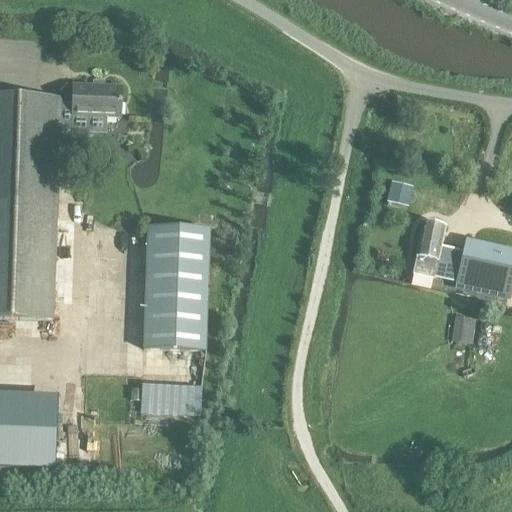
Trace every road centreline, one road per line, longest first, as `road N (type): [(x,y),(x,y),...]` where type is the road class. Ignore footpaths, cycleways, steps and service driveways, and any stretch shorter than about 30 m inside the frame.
road 1 (track): [(360,78),(295,405),(305,447),(342,511)]
road 2 (unclassified): [(360,78),(511,106)]
road 3 (unclassified): [(360,78),(237,0)]
